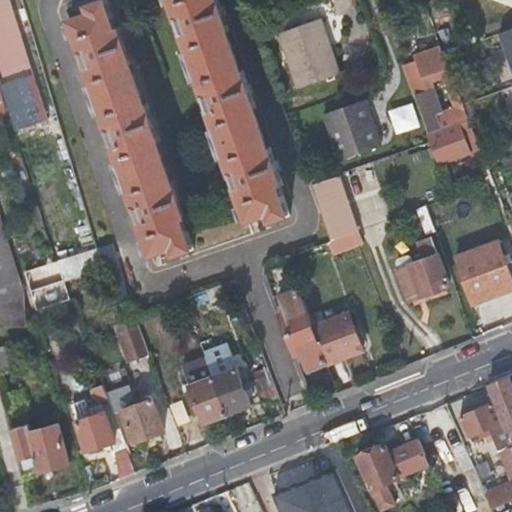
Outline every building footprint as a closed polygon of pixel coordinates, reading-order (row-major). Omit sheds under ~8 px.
[(154,141),(156,141),(157,140),(145,103),(141,104),(128,65),(131,63),(118,26),(115,27),(105,0),(98,0),(81,6),(83,13),(63,21),(145,259),(165,251),(167,259),(192,249),(183,221),(185,220),(172,180),(168,181),(154,141)] [(282,188),(275,168),(268,149),(265,150),(250,108),(254,106),(240,68),(237,69),(224,31),(227,30),(216,0),(167,0),(245,223),(266,216),(269,224),(288,217),(278,189),(282,188)] [(0,79),(1,83),(10,80),(19,77),(0,14),(0,79)] [(280,33),(290,60),(300,87),(340,73),(320,18),(280,33)] [(511,31),(501,36),(511,65),(511,31)] [(415,95),(442,162),(469,151),(467,146),(473,144),(460,113),(467,111),(455,80),(415,95)] [(324,114),(332,136),(340,158),(380,144),(364,99),(324,114)] [(329,240),(353,231),(358,229),(340,176),(311,186),(329,240)] [(0,294),(1,298),(2,315),(4,331),(28,329),(24,286),(0,213),(0,294)] [(357,242),(353,231),(329,240),(332,251),(357,242)] [(417,259),(407,263),(397,266),(409,298),(449,283),(431,234),(414,240),(419,253),(415,254),(417,259)] [(459,259),(467,282),(476,305),(511,290),(511,272),(501,243),(459,259)] [(113,299),(119,297),(125,295),(109,244),(97,248),(113,299)] [(307,372),(329,364),(315,326),(301,289),(279,297),(286,315),(281,317),(297,358),(302,356),(307,372)] [(115,305),(120,321),(134,316),(129,300),(115,305)] [(315,326),(329,364),(365,350),(351,313),(315,326)] [(134,316),(120,321),(113,323),(126,358),(147,350),(134,316)] [(210,369),(211,372),(220,369),(209,339),(199,342),(203,351),(210,369)] [(202,373),(210,369),(203,351),(195,354),(202,373)] [(212,376),(227,414),(249,405),(235,367),(212,376)] [(201,424),(227,414),(212,376),(187,386),(201,424)] [(269,376),(260,380),(252,383),(260,404),(277,397),(269,376)] [(506,425),(510,434),(511,433),(511,379),(491,388),(506,425)] [(26,403),(23,392),(20,381),(3,386),(9,408),(26,403)] [(129,451),(127,445),(105,387),(103,383),(94,386),(99,402),(88,406),(87,402),(76,405),(80,418),(78,419),(88,450),(115,442),(119,454),(129,451)] [(105,387),(127,445),(166,432),(152,392),(134,398),(136,402),(126,406),(118,383),(105,387)] [(179,426),(192,422),(184,400),(171,405),(179,426)] [(9,408),(8,425),(26,420),(26,413),(26,403),(9,408)] [(511,437),(510,434),(506,425),(503,427),(494,405),(464,418),(473,440),(482,436),(485,443),(496,438),(498,443),(505,440),(511,437)] [(71,460),(66,441),(61,422),(30,430),(26,420),(8,425),(7,425),(21,474),(71,460)] [(418,436),(411,440),(404,443),(417,470),(431,464),(418,436)] [(404,479),(403,478),(403,477),(411,473),(399,445),(391,449),(390,448),(362,461),(384,511),(385,511),(399,506),(390,486),(404,479)] [(358,511),(338,467),(278,495),(285,511),(358,511)] [(511,482),(488,494),(493,505),(511,497),(511,482)] [(511,511),(511,497),(493,505),(496,511),(511,511)]
